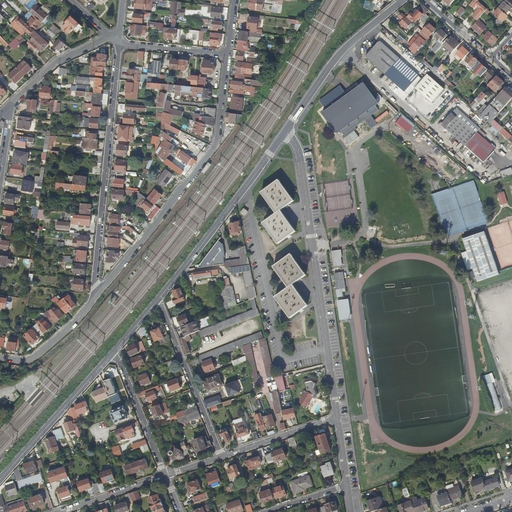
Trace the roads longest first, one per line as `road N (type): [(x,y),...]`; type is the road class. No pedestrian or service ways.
road 1 (residential): [(284,131),(298,150),(337,417)]
road 2 (residential): [(91,299),(117,44)]
road 3 (residential): [(220,106),(213,147),(91,299)]
road 4 (residential): [(284,131),(158,297)]
road 5 (residential): [(284,131),(342,50),(404,0)]
road 6 (residential): [(114,351),(0,479)]
road 7 (residential): [(221,456),(158,297)]
road 8 (residential): [(163,476),(114,351)]
road 9 (residential): [(337,417),(221,456)]
